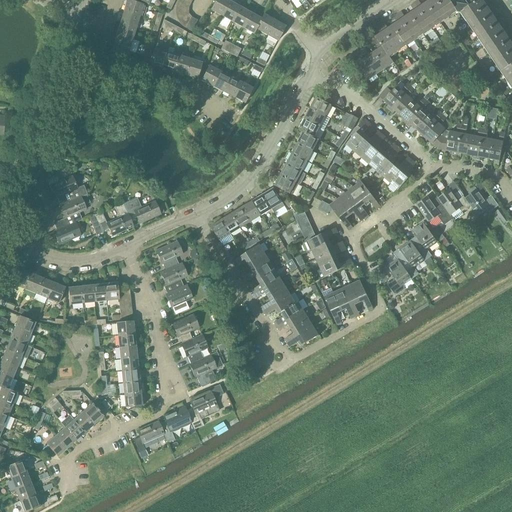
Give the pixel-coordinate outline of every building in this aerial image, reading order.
[(127,0),(126,0),(123,12),(139,16),(142,4),(127,0)] [(169,0),(166,8),(170,10),(174,2),(170,0),(169,0)] [(215,0),(210,10),(219,15),(227,0),(226,0),(215,0)] [(227,0),(219,15),(230,21),(238,6),(227,0)] [(455,15),(457,13),(468,4),(466,0),(455,0),(454,1),(453,0),(431,0),(433,1),(424,7),(418,0),(410,6),(415,13),(407,19),(402,11),(394,17),(399,24),(390,30),(385,23),(377,28),(382,36),(378,39),(389,55),(447,15),(449,18),(455,15)] [(474,0),(473,0),(468,4),(457,13),(460,13),(465,22),(469,20),(511,83),(511,48),(511,46),(511,45),(511,32),(505,38),(499,29),(506,24),(501,16),(494,21),(488,12),(495,7),(492,3),(485,8),(479,0),(476,2),(474,0)] [(188,12),(189,7),(177,3),(176,5),(176,8),(175,11),(177,16),(188,12)] [(230,21),(241,27),(249,12),(238,6),(230,21)] [(123,12),(119,23),(135,28),(139,16),(123,12)] [(151,20),(155,21),(159,23),(162,14),(153,12),(151,20)] [(188,13),(188,12),(177,16),(177,18),(179,21),(181,24),(184,26),(185,27),(192,17),(188,13)] [(253,33),(255,29),(261,19),(260,18),(249,12),(241,27),(253,33)] [(266,35),(274,20),(263,14),(260,18),(261,19),(255,29),(266,35)] [(197,20),(192,17),(185,27),(191,31),(197,20)] [(163,20),(161,28),(172,34),(173,31),(175,26),(163,20)] [(285,26),(274,20),(266,35),(277,41),(285,26)] [(119,23),(116,35),(132,40),(135,28),(119,23)] [(181,35),(183,30),(175,26),(173,31),(181,35)] [(208,40),(210,36),(202,32),(200,36),(208,40)] [(195,42),(197,38),(190,34),(187,38),(195,42)] [(116,35),(113,46),(128,51),(132,40),(116,35)] [(218,40),(210,36),(208,40),(216,45),(218,40)] [(205,42),(197,38),(195,42),(203,46),(205,42)] [(374,52),(385,69),(394,63),(389,55),(378,39),(374,41),(379,49),(374,52)] [(231,49),(233,45),(225,41),(223,45),(231,49)] [(161,68),(167,51),(168,47),(157,43),(150,64),(161,68)] [(241,49),(233,45),(231,49),(239,53),(241,49)] [(128,51),(113,46),(109,58),(125,63),(128,51)] [(360,51),(377,74),(385,69),(374,52),(370,55),(365,48),(360,51)] [(167,51),(161,68),(173,71),(178,55),(180,50),(174,49),(172,53),(167,51)] [(231,49),(228,53),(237,57),(239,53),(231,49)] [(242,55),(250,59),(252,55),(244,51),(242,55)] [(368,80),(377,74),(360,51),(357,53),(361,60),(357,64),(368,80)] [(178,55),(173,71),(184,75),(189,58),(178,55)] [(189,58),(184,75),(196,79),(201,62),(189,58)] [(238,62),(246,66),(249,62),(240,58),(238,62)] [(258,58),(255,62),(263,66),(266,62),(258,58)] [(211,86),(219,71),(208,65),(201,80),(211,86)] [(252,69),(260,73),(262,69),(254,65),(252,69)] [(222,92),(230,77),(219,71),(211,86),(222,92)] [(233,97),(241,82),(230,77),(222,92),(233,97)] [(252,88),(241,82),(233,97),(244,103),(252,88)] [(386,107),(389,111),(410,87),(406,84),(400,91),(395,87),(391,92),(386,88),(378,97),(388,105),(386,107)] [(394,111),(399,115),(412,101),(407,97),(413,90),(410,87),(389,111),(392,113),(394,111)] [(316,98),(310,109),(325,117),(331,106),(316,98)] [(402,122),(406,125),(426,101),(423,98),(417,105),(412,101),(399,115),(404,120),(402,122)] [(411,126),(415,129),(428,115),(424,111),(429,104),(426,101),(406,125),(409,128),(411,126)] [(320,127),(325,117),(310,109),(305,119),(320,127)] [(418,136),(421,139),(442,115),(439,113),(433,120),(428,115),(415,129),(420,134),(418,136)] [(349,115),(343,126),(351,130),(357,119),(349,115)] [(427,139),(438,149),(443,138),(440,135),(445,130),(440,125),(446,118),(442,115),(421,139),(425,142),(427,139)] [(314,137),(320,127),(305,119),(299,130),(303,133),(314,138),(314,137)] [(346,145),(354,151),(367,137),(363,133),(370,125),(364,120),(351,134),(354,136),(346,145)] [(444,138),(443,138),(438,149),(452,152),(451,155),(456,156),(462,125),(457,124),(456,133),(450,132),(448,139),(444,138)] [(467,126),(462,125),(456,156),(461,157),(461,154),(467,155),(470,136),(465,135),(467,126)] [(476,137),(470,136),(467,155),(473,157),(472,160),(477,160),(483,130),(478,129),(476,137)] [(488,131),(483,130),(477,160),(482,162),(482,158),(488,160),(492,140),(486,139),(488,131)] [(340,139),(344,141),(349,134),(345,131),(340,139)] [(370,140),(367,137),(354,151),(361,158),(382,135),(378,131),(370,140)] [(319,140),(314,137),(314,138),(303,133),(297,143),(313,151),(319,140)] [(498,142),(492,140),(488,160),(494,161),(494,164),(498,165),(505,134),(500,133),(498,142)] [(369,164),(382,150),(378,146),(385,138),(382,135),(361,158),(369,164)] [(339,148),(344,141),(340,139),(335,146),(339,148)] [(307,162),(313,151),(297,143),(292,154),(307,162)] [(385,153),(382,150),(369,164),(376,171),(397,148),(393,145),(385,153)] [(400,151),(397,148),(376,171),(383,178),(396,163),(393,160),(400,151)] [(327,159),(331,161),(336,153),(331,151),(327,159)] [(301,173),(307,162),(292,154),(286,164),(301,173)] [(400,166),(396,163),(383,178),(390,184),(411,161),(408,157),(400,166)] [(327,169),(331,161),(327,159),(323,167),(327,169)] [(414,163),(411,161),(390,184),(398,191),(411,176),(407,173),(415,164),(414,163)] [(296,183),(301,173),(286,164),(281,175),(296,183)] [(332,167),(329,172),(334,175),(337,170),(332,167)] [(316,181),(320,183),(324,174),(320,172),(316,181)] [(298,184),(296,183),(281,175),(275,186),(292,195),(298,184)] [(72,176),(50,185),(56,199),(57,198),(60,205),(73,199),(86,194),(83,186),(77,189),(72,176)] [(316,190),(320,183),(316,181),(312,188),(316,190)] [(324,182),(320,190),(324,192),(328,184),(324,182)] [(361,182),(353,188),(365,204),(370,201),(376,210),(380,207),(361,182)] [(472,206),(471,206),(478,216),(487,209),(490,213),(500,205),(492,195),(485,200),(475,187),(469,192),(471,194),(466,197),(464,195),(472,206)] [(365,204),(353,188),(345,194),(364,219),(368,216),(362,207),(365,204)] [(263,196),(272,210),(274,213),(284,207),(282,203),(274,189),(263,196)] [(472,206),(464,195),(458,199),(450,189),(439,197),(438,196),(438,197),(449,213),(451,216),(460,209),(462,213),(471,206),(472,206)] [(310,201),(315,193),(310,191),(306,199),(310,201)] [(86,194),(73,199),(60,205),(59,205),(64,218),(53,223),(56,231),(74,223),(82,220),(78,213),(85,210),(83,205),(90,203),(86,194)] [(364,219),(345,194),(337,200),(349,216),(354,213),(361,222),(364,219)] [(253,202),(261,216),(272,210),(263,196),(253,202)] [(449,213),(438,197),(431,201),(428,196),(416,205),(429,223),(438,217),(440,220),(444,225),(453,219),(451,216),(449,213)] [(128,201),(122,204),(129,220),(136,217),(139,224),(160,214),(154,201),(141,207),(137,198),(129,202),(128,201)] [(349,216),(337,200),(330,206),(321,202),(318,209),(328,215),(333,211),(348,231),(352,228),(346,219),(349,216)] [(242,208),(251,222),(261,216),(253,202),(242,208)] [(129,220),(122,204),(114,207),(119,217),(106,224),(103,217),(101,212),(94,215),(102,232),(108,230),(111,236),(132,226),(129,220)] [(290,207),(296,213),(299,211),(293,204),(290,207)] [(232,214),(241,228),(251,222),(242,208),(232,214)] [(500,209),(495,212),(504,224),(508,220),(500,209)] [(294,215),(296,220),(306,216),(303,210),(294,215)] [(222,220),(230,235),(241,228),(232,214),(222,220)] [(96,235),(102,232),(94,215),(88,217),(96,235)] [(296,220),(298,226),(308,222),(306,216),(296,220)] [(230,235),(222,220),(212,226),(223,246),(234,240),(230,235)] [(298,226),(301,231),(311,227),(308,222),(298,226)] [(74,223),(56,231),(54,232),(59,245),(80,236),(74,223)] [(418,240),(413,244),(424,260),(431,255),(426,249),(437,241),(424,223),(412,232),(418,240)] [(270,230),(272,234),(280,229),(277,225),(270,230)] [(301,231),(303,237),(313,233),(311,227),(301,231)] [(307,241),(312,251),(330,243),(328,238),(338,233),(336,228),(316,238),(307,241)] [(265,238),(272,234),(270,230),(262,234),(265,238)] [(307,241),(316,238),(313,233),(303,237),(306,242),(307,241)] [(249,242),(252,246),(259,241),(257,238),(249,242)] [(424,260),(413,244),(412,241),(399,250),(406,259),(401,262),(400,263),(411,278),(417,274),(413,267),(424,260)] [(165,271),(178,265),(175,258),(182,255),(176,242),(155,251),(161,264),(162,263),(165,271)] [(244,251),(252,246),(249,242),(242,247),(244,251)] [(316,259),(344,246),(342,242),(331,247),(330,243),(312,251),(316,259)] [(245,260),(247,264),(264,254),(259,245),(233,261),(235,266),(245,260)] [(320,268),(338,260),(336,256),(346,251),(344,246),(316,259),(320,268)] [(228,254),(231,259),(238,254),(236,250),(228,254)] [(240,274),(243,279),(270,263),(264,254),(247,264),(250,269),(240,274)] [(424,260),(428,265),(433,262),(429,256),(424,260)] [(338,260),(320,268),(324,278),(352,265),(350,260),(340,264),(338,260)] [(402,284),(411,278),(400,263),(401,262),(399,260),(387,268),(393,278),(388,281),(388,284),(393,292),(396,293),(402,289),(403,286),(402,284)] [(255,277),(258,281),(275,271),(270,263),(243,279),(245,283),(255,277)] [(169,293),(183,287),(179,279),(186,277),(181,264),(178,265),(165,271),(160,273),(165,286),(166,285),(169,293)] [(12,268),(7,280),(13,282),(12,284),(23,289),(30,273),(19,269),(18,271),(12,268)] [(275,271),(258,281),(260,285),(251,291),(253,295),(280,279),(275,271)] [(30,273),(23,289),(34,294),(41,278),(30,273)] [(41,278),(34,294),(45,299),(52,283),(41,278)] [(280,279),(253,295),(255,299),(265,293),(268,298),(285,288),(280,279)] [(105,301),(103,284),(103,281),(96,282),(96,285),(92,285),(94,302),(105,301)] [(360,281),(351,285),(359,303),(364,301),(369,311),(373,309),(360,281)] [(52,283),(45,299),(57,304),(64,288),(52,283)] [(117,299),(117,296),(117,291),(116,283),(103,284),(105,301),(117,299)] [(84,303),(94,302),(92,285),(80,287),(82,303),(84,303)] [(351,285),(342,289),(355,317),(359,315),(355,305),(359,303),(351,285)] [(183,287),(169,293),(165,295),(170,308),(171,307),(174,315),(187,309),(184,302),(191,299),(186,286),(183,287)] [(69,305),(82,303),(80,287),(67,288),(69,305)] [(285,288),(268,298),(271,302),(261,308),(263,312),(290,296),(285,288)] [(342,289),(333,293),(341,311),(346,309),(351,319),(355,317),(342,289)] [(208,305),(216,301),(212,293),(205,296),(208,305)] [(341,311),(333,293),(324,298),(337,326),(342,324),(337,313),(341,311)] [(278,315),(281,313),(295,305),(294,304),(290,296),(263,312),(266,316),(276,310),(278,315)] [(7,302),(6,301),(4,306),(5,306),(5,307),(13,310),(15,306),(7,302)] [(274,323),(276,327),(303,311),(297,302),(294,304),(295,305),(281,313),(283,317),(274,323)] [(303,311),(276,327),(278,331),(288,325),(291,330),(308,319),(303,311)] [(178,337),(181,344),(191,339),(188,332),(197,328),(192,315),(171,324),(177,338),(178,337)] [(19,317),(14,328),(29,335),(34,323),(19,317)] [(284,339),(286,344),(313,328),(308,319),(291,330),(293,334),(284,339)] [(115,323),(117,336),(133,334),(132,321),(115,323)] [(29,335),(14,328),(10,340),(25,346),(29,335)] [(318,336),(313,328),(286,344),(289,348),(298,342),(301,346),(318,336)] [(135,346),(133,334),(117,336),(118,347),(135,346)] [(187,357),(190,364),(202,359),(199,351),(206,348),(200,335),(191,339),(181,344),(180,345),(185,358),(187,357)] [(10,340),(5,351),(21,357),(25,346),(10,340)] [(136,358),(135,346),(118,347),(119,359),(136,358)] [(5,351),(1,362),(16,368),(21,357),(5,351)] [(202,359),(190,364),(189,365),(194,378),(196,377),(200,387),(210,383),(206,372),(221,366),(216,353),(202,359)] [(137,370),(136,358),(119,359),(120,371),(137,370)] [(16,368),(1,362),(0,363),(0,374),(12,379),(16,368)] [(138,381),(137,370),(120,371),(121,383),(138,381)] [(0,388),(1,388),(8,391),(8,390),(12,379),(0,374),(0,388)] [(140,393),(138,381),(121,383),(123,395),(140,393)] [(220,384),(209,389),(211,392),(213,398),(224,394),(220,384)] [(17,394),(8,390),(8,391),(1,388),(0,388),(0,400),(12,406),(17,394)] [(192,408),(185,411),(190,422),(194,430),(203,426),(198,413),(216,405),(213,398),(211,392),(198,397),(197,397),(195,398),(195,399),(188,401),(192,408)] [(141,406),(140,393),(123,395),(124,408),(141,406)] [(57,401),(54,398),(47,404),(50,407),(57,401)] [(104,399),(100,402),(106,409),(110,406),(104,399)] [(0,413),(8,417),(12,406),(0,400),(0,413)] [(91,403),(82,411),(93,424),(103,416),(91,403)] [(158,421),(157,421),(163,435),(167,444),(175,440),(171,431),(190,422),(185,411),(184,408),(163,417),(165,421),(159,424),(158,421)] [(82,411),(73,419),(84,432),(93,424),(82,411)] [(84,432),(73,419),(69,415),(60,423),(64,427),(75,440),(84,432)] [(143,444),(163,435),(157,421),(136,431),(139,437),(133,440),(141,459),(148,456),(143,444)] [(55,435),(66,448),(75,440),(64,427),(55,435)] [(66,448),(55,435),(45,443),(57,456),(66,448)] [(9,478),(25,472),(21,461),(5,467),(9,478)] [(29,483),(25,472),(9,478),(13,490),(29,483)] [(29,483),(13,490),(14,491),(15,491),(18,501),(34,495),(29,483)] [(34,495),(18,501),(22,511),(23,511),(41,506),(38,498),(35,499),(34,495)]
